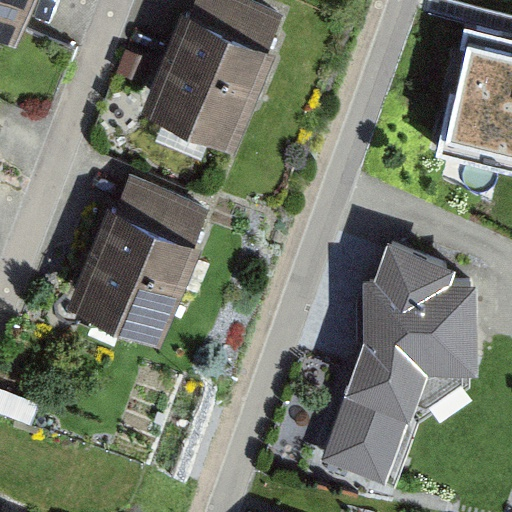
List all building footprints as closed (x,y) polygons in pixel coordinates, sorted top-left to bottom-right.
[(33,0),(0,0),(0,25),(19,34),(33,0)] [(270,43),(184,11),(148,106),(233,138),(270,43)] [(511,28),(464,18),(444,114),(511,128),(511,28)] [(188,237),(104,208),(70,307),(155,336),(188,237)] [(457,258),(388,236),(325,450),(393,472),(425,379),(484,377),(477,273),(452,273),(457,258)]
